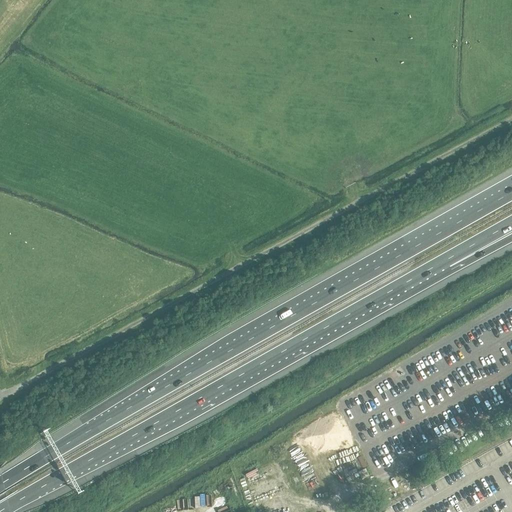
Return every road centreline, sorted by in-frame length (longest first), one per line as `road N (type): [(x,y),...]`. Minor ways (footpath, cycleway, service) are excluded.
road 1 (motorway): [(511,193),(0,485)]
road 2 (track): [(0,397),(511,119)]
road 3 (motorway): [(1,511),(445,261)]
